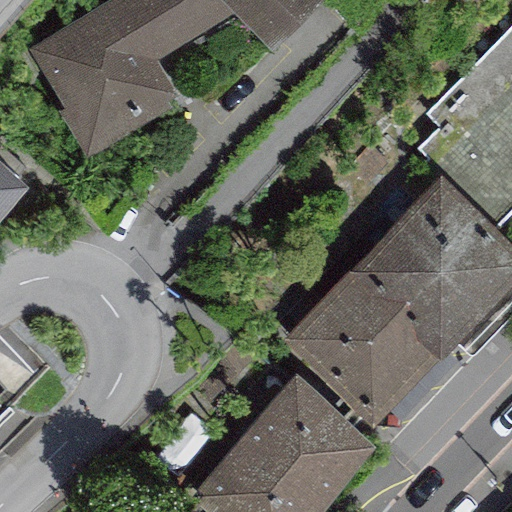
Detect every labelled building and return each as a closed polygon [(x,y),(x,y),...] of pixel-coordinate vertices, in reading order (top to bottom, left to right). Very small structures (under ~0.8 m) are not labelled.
[(109,0),(25,52),(84,154),(179,100),(155,60),(232,14),(266,50),(316,0),(109,0)] [(511,23),(393,147),(432,185),(440,177),(494,229),(511,211),(511,23)] [(0,159),(0,217),(29,185),(0,159)] [(432,185),(282,342),(372,428),(511,281),(511,245),(494,229),(440,177),(432,185)] [(189,499),(204,511),(319,511),(376,447),(294,377),(189,499)]
